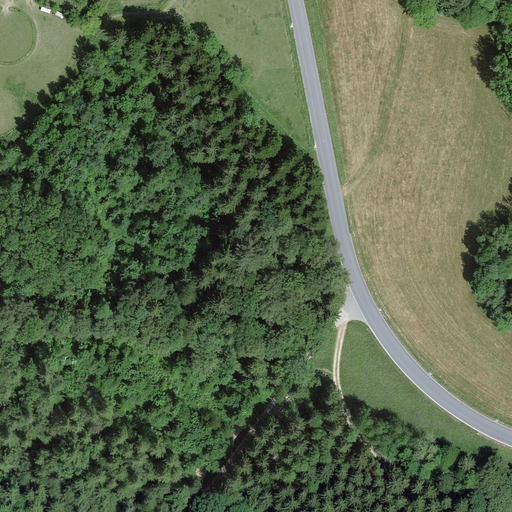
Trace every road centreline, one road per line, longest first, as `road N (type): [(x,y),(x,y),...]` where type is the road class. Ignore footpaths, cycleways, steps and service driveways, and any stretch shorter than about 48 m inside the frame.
road 1 (tertiary): [(511,439),(431,391),(377,328),(360,294),(337,231),(294,0)]
road 2 (track): [(194,511),(360,294)]
road 3 (track): [(342,317),(342,411),(390,467),(478,511)]
